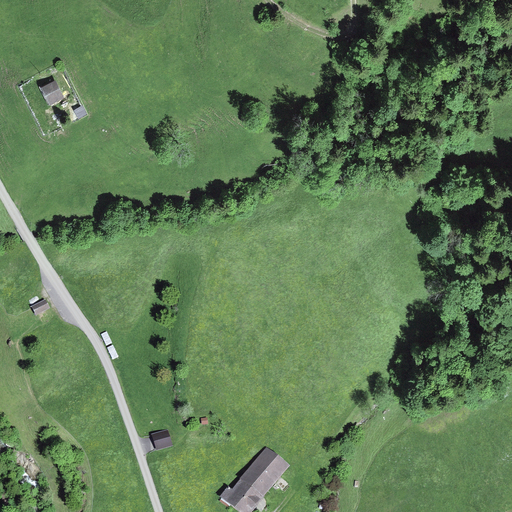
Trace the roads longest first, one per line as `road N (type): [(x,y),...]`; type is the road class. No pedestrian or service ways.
road 1 (unclassified): [(0,190),(105,360),(159,511)]
road 2 (track): [(269,0),(305,27),(341,37),(352,30),(353,0)]
